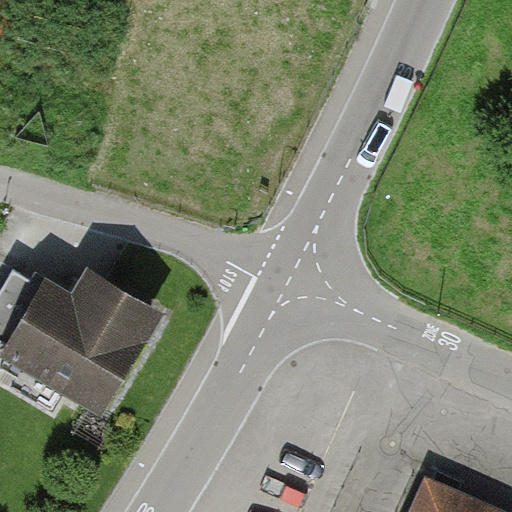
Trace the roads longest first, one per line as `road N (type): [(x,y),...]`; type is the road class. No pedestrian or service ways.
road 1 (residential): [(0,183),(157,229),(260,280),(309,281)]
road 2 (residential): [(309,281),(321,221),(427,0)]
road 3 (residential): [(154,511),(270,320),(309,281)]
road 4 (unclassified): [(309,281),(355,311),(511,382)]
